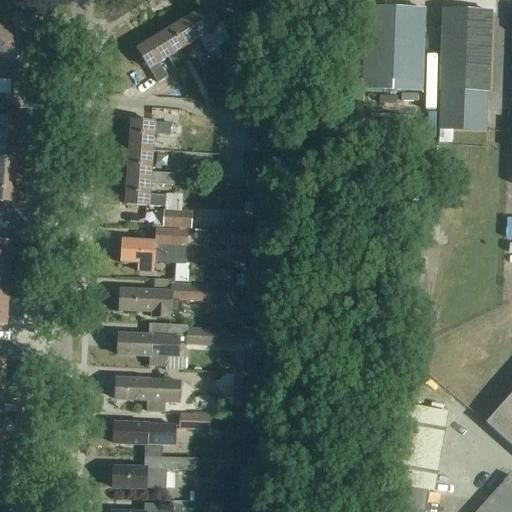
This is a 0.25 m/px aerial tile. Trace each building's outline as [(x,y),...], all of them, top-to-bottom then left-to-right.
[(208,7),(184,22),(196,41),(198,40),(207,55),(229,41),(220,26),(219,27),(208,7)] [(424,11),(365,9),(362,90),(422,92),(424,11)] [(490,14),(442,12),(439,92),(441,92),(439,132),(485,133),(486,93),(488,93),(490,14)] [(184,22),(160,36),(181,70),(186,67),(177,53),(196,41),(184,22)] [(2,31),(0,33),(0,58),(2,59),(0,61),(0,77),(2,79),(25,47),(2,31)] [(181,70),(160,36),(136,51),(148,71),(157,85),(168,79),(159,64),(166,60),(175,74),(181,70)] [(227,79),(228,79),(228,92),(241,92),(240,79),(241,79),(241,57),(227,57),(227,79)] [(0,95),(10,96),(11,82),(0,81),(0,95)] [(0,147),(17,149),(19,121),(0,119),(0,114),(1,107),(0,107),(0,147)] [(245,134),(269,134),(269,119),(245,119),(245,134)] [(129,151),(152,152),(153,136),(169,138),(170,126),(154,125),(131,123),(129,151)] [(17,149),(0,147),(0,175),(15,176),(17,149)] [(435,178),(437,149),(411,148),(410,176),(435,178)] [(152,152),(129,151),(127,179),(173,182),(174,176),(150,175),(152,152)] [(15,176),(0,175),(0,203),(13,204),(15,176)] [(270,190),(271,176),(245,175),(244,188),(270,190)] [(173,182),(127,179),(125,206),(148,208),(164,209),(165,197),(149,195),(149,186),(173,188),(173,182)] [(253,218),(254,205),(244,205),(243,218),(253,218)] [(163,212),(162,229),(191,231),(192,214),(163,212)] [(155,244),(122,242),(121,264),(138,265),(138,274),(151,274),(151,263),(175,264),(174,279),(186,280),(187,267),(185,267),(187,233),(156,231),(155,244)] [(194,234),(194,243),(204,244),(205,234),(194,234)] [(256,236),(255,258),(266,258),(267,236),(256,236)] [(0,271),(9,272),(10,244),(0,243),(0,271)] [(268,289),(270,262),(255,262),(255,266),(253,266),(252,288),(268,289)] [(9,272),(0,271),(0,299),(8,300),(9,272)] [(235,278),(235,290),(247,290),(248,279),(235,278)] [(167,294),(120,292),(119,312),(150,314),(150,318),(166,319),(166,315),(168,315),(169,303),(207,304),(208,288),(168,286),(167,294)] [(244,310),(264,310),(264,293),(244,293),(244,310)] [(268,333),(269,316),(259,316),(258,332),(268,333)] [(239,333),(227,332),(217,332),(186,330),(185,347),(216,349),(216,348),(229,349),(229,343),(249,344),(249,342),(257,343),(257,349),(265,349),(266,334),(258,334),(258,335),(249,334),(239,333)] [(180,340),(118,337),(117,357),(150,359),(150,368),(165,369),(165,371),(185,372),(186,356),(179,356),(180,340)] [(266,374),(267,353),(244,352),(243,373),(266,374)] [(231,409),(262,410),(263,377),(216,375),(215,388),(231,409)] [(179,384),(116,381),(115,401),(147,403),(147,414),(163,414),(164,404),(178,405),(179,384)] [(511,393),(484,425),(511,449),(511,393)] [(394,487),(389,511),(511,511),(511,479),(509,477),(478,511),(424,511),(428,494),(433,495),(447,415),(407,407),(393,487),(394,487)] [(179,416),(178,432),(209,433),(209,417),(179,416)] [(114,426),(113,446),(146,448),(145,459),(160,460),(161,448),(174,449),(175,429),(147,427),(114,426)] [(264,460),(264,440),(243,439),(243,459),(264,460)] [(112,470),(112,490),(165,492),(166,473),(196,474),(196,462),(160,460),(145,459),(145,472),(112,470)] [(238,496),(263,497),(264,469),(239,468),(238,496)]
